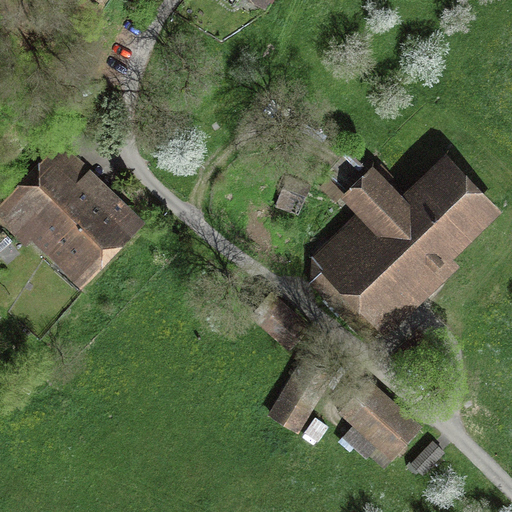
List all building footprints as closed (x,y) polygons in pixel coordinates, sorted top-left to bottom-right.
[(84,10),(69,30),(82,40),(97,20),(84,10)] [(102,186),(66,149),(4,211),(76,283),(138,222),(102,186)] [(331,282),(385,338),(459,268),(450,259),(460,249),(495,216),(449,169),(407,209),(375,175),(343,205),(376,240),(331,282)] [(2,230),(0,232),(0,258),(2,260),(16,246),(2,230)] [(302,330),(262,298),(248,316),(288,348),(302,330)] [(290,386),(271,418),(297,433),(316,401),(290,386)] [(417,435),(366,394),(345,421),(396,461),(417,435)] [(426,445),(412,465),(425,474),(439,455),(426,445)]
